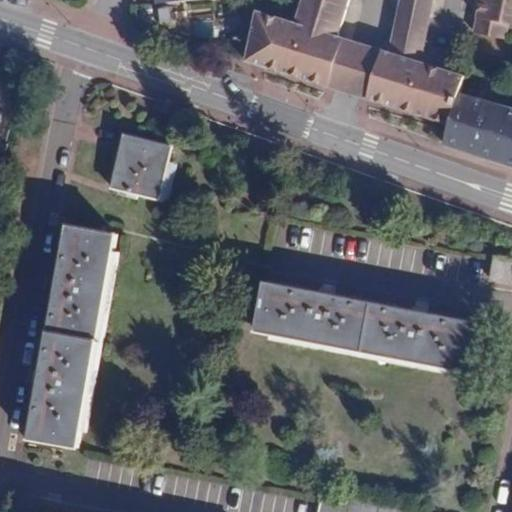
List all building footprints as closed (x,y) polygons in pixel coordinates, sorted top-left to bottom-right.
[(303,0),(296,28),(258,17),(249,62),(331,89),(344,41),(338,39),(348,0),(303,0)] [(435,2),(426,0),(402,0),(388,55),(419,64),(435,2)] [(511,0),(493,0),(487,37),(511,41),(511,0)] [(381,53),(344,41),(331,89),(368,101),(381,53)] [(368,101),(451,124),(459,95),(465,76),(419,64),(388,55),(381,53),(368,101)] [(511,109),(459,95),(451,124),(446,144),(511,166),(511,109)] [(162,200),(175,147),(127,136),(113,188),(162,200)] [(80,450),(121,234),(69,224),(28,440),(80,450)] [(511,284),(511,260),(497,257),(493,280),(511,284)] [(471,373),(481,323),(268,282),(258,331),(471,373)] [(414,511),(324,494),(320,511),(414,511)]
